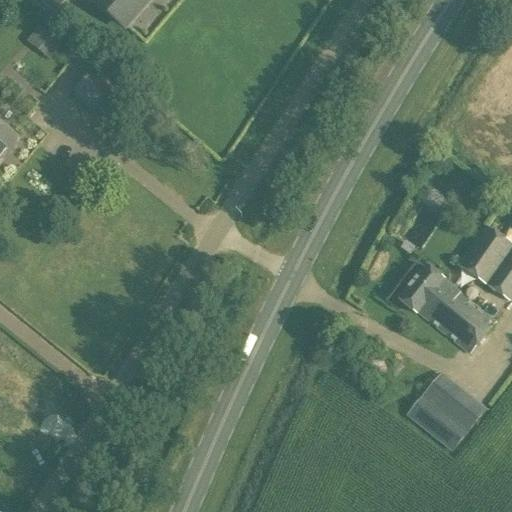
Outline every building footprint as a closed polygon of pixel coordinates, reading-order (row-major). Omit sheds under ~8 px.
[(55,15),(67,0),(35,0),(32,5),(48,19),(53,13),(55,15)] [(97,0),(95,2),(125,27),(147,0),(97,0)] [(151,0),(129,27),(137,35),(166,0),(151,0)] [(49,61),(62,46),(50,36),(38,51),(49,61)] [(101,60),(73,95),(119,132),(147,98),(101,60)] [(9,152),(19,140),(0,124),(0,163),(2,161),(0,159),(7,151),(9,152)] [(511,244),(485,226),(457,266),(510,303),(511,300),(511,244)] [(469,353),(494,323),(439,277),(426,267),(399,300),(416,314),(418,312),(461,347),(469,353)] [(360,365),(360,368),(360,370),(360,373),(362,375),(362,376),(363,377),(365,379),(367,380),(369,381),(372,381),(375,381),(377,380),(379,379),(381,378),(382,377),(383,376),(384,374),(385,373),(385,372),(385,370),(385,368),(385,367),(385,365),(384,363),(383,361),(382,359),(380,358),(378,357),(375,356),(373,356),(370,356),(369,356),(367,357),(366,358),(364,359),(362,361),(361,363),(360,365)] [(407,415),(451,450),(484,411),(440,375),(415,405),(407,415)]
